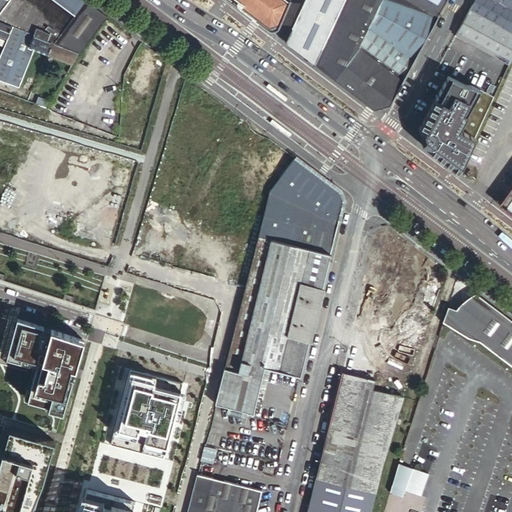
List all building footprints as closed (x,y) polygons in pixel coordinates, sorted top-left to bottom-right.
[(52,43),(78,53),(85,41),(88,42),(91,37),(106,16),(85,0),(10,0),(0,19),(0,21),(11,26),(34,35),(39,37),(44,39),(52,43)] [(0,0),(0,19),(10,0),(0,0)] [(237,0),(236,2),(236,4),(237,5),(238,6),(239,7),(253,18),(269,30),(272,30),(274,29),(276,28),(278,27),(280,24),(289,3),(290,0),(390,0),(437,18),(446,0),(237,0)] [(304,0),(302,5),(285,41),(312,62),(319,48),(332,26),(343,0),(304,0)] [(380,2),(374,0),(343,0),(332,26),(319,48),(312,62),(340,83),(359,46),(380,2)] [(437,18),(390,0),(374,0),(380,2),(359,46),(404,78),(414,61),(437,18)] [(511,0),(472,0),(472,1),(454,35),(456,35),(509,63),(511,56),(511,0)] [(0,35),(6,38),(11,26),(0,21),(0,35)] [(0,80),(19,88),(34,49),(29,47),(34,35),(11,26),(6,38),(0,53),(0,80)] [(29,47),(34,49),(39,37),(34,35),(29,47)] [(34,49),(40,51),(44,39),(39,37),(34,49)] [(47,54),(52,43),(44,39),(40,51),(47,54)] [(72,64),(78,53),(52,43),(47,54),(38,74),(43,76),(46,69),(47,70),(53,56),(72,64)] [(404,78),(359,46),(340,83),(358,96),(369,105),(374,109),(390,105),(404,78)] [(452,167),(458,171),(493,96),(448,75),(420,126),(421,134),(423,143),(452,167)] [(340,191),(295,157),(269,193),(257,235),(330,252),(343,201),(340,191)] [(511,186),(500,203),(511,212),(511,186)] [(266,368),(269,368),(300,376),(330,252),(257,235),(254,247),(240,307),(231,341),(216,404),(253,413),(264,367),(266,368)] [(511,321),(477,295),(474,294),(472,294),(469,294),(467,295),(464,296),(461,300),(458,304),(456,311),(448,307),(442,321),(468,338),(479,342),(511,366),(511,321)] [(84,340),(19,318),(7,358),(37,366),(28,399),(64,410),(75,372),(84,340)] [(253,413),(258,414),(269,368),(266,368),(264,367),(253,413)] [(128,370),(109,445),(162,459),(173,418),(179,393),(182,383),(128,370)] [(315,478),(375,493),(395,422),(402,397),(372,389),(374,380),(371,379),(341,372),(315,478)] [(179,393),(173,418),(177,419),(184,394),(179,393)] [(7,434),(0,457),(0,511),(30,511),(37,497),(53,445),(7,434)] [(419,495),(426,473),(397,464),(389,493),(402,497),(404,491),(419,495)] [(256,511),(262,490),(197,474),(187,511),(256,511)] [(369,511),(375,493),(315,478),(306,511),(369,511)] [(130,511),(133,501),(84,488),(82,497),(78,511),(130,511)] [(420,511),(424,503),(404,497),(399,511),(420,511)]
